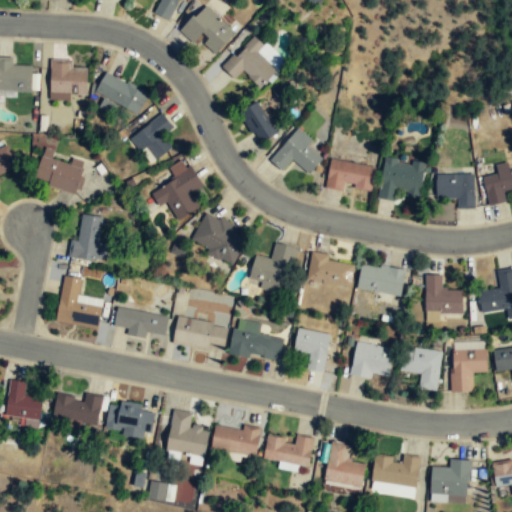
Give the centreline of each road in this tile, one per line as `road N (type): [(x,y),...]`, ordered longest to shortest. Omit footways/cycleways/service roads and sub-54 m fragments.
road 1 (residential): [(0,22),(106,30),(160,55),(188,82),(234,167),(283,206),(440,241),(511,233)]
road 2 (residential): [(0,340),(418,423),(511,418)]
road 3 (residential): [(16,343),(36,248),(27,222)]
